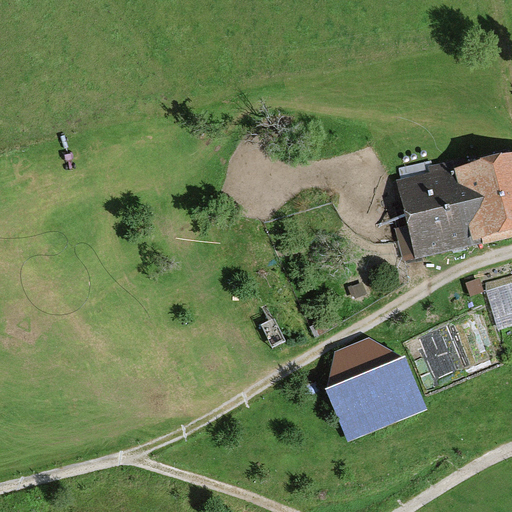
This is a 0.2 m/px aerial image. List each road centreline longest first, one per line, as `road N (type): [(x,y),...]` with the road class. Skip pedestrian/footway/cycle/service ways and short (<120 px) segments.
road 1 (track): [(511,250),(438,278),(178,435),(0,487)]
road 2 (track): [(285,511),(124,457)]
road 3 (track): [(408,511),(511,449)]
